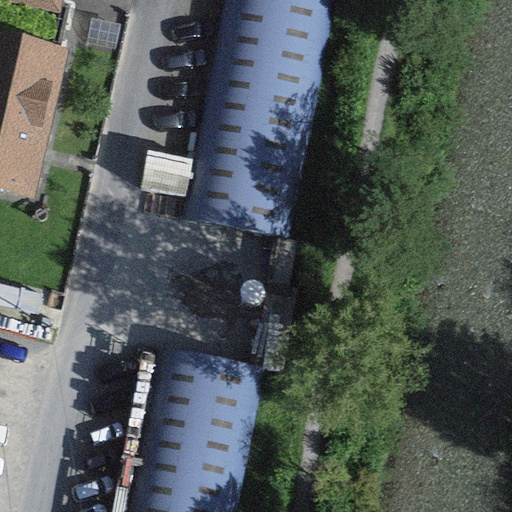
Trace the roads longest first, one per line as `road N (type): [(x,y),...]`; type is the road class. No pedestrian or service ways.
road 1 (residential): [(150,0),(42,511)]
road 2 (track): [(343,511),(431,0)]
